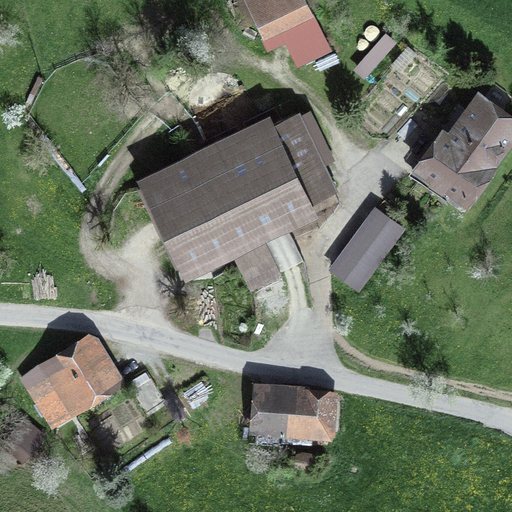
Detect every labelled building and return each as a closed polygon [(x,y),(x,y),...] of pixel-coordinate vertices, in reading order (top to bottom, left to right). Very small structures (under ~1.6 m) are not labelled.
[(305,0),(230,0),(227,2),(241,30),(257,22),(267,42),(285,34),(297,60),(328,45),(305,0)] [(386,34),(357,67),(366,75),(394,42),(386,34)] [(422,168),(464,199),(511,134),(511,124),(478,100),(450,138),(446,135),(422,168)] [(267,125),(147,183),(186,264),(307,206),(305,202),(333,188),(297,113),(268,126),(267,125)] [(334,270),(356,286),(401,226),(379,209),(334,270)] [(89,342),(27,380),(51,419),(113,380),(89,342)] [(256,427),(325,433),(328,397),(259,391),(256,427)] [(24,419),(6,441),(25,458),(43,435),(24,419)]
